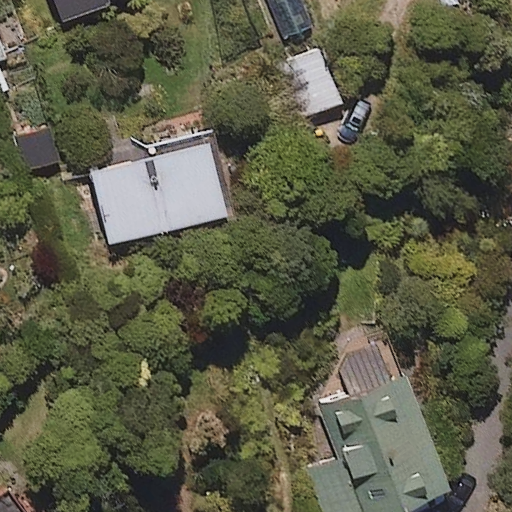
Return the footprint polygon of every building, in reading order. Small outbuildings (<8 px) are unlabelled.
[(50,0),(57,15),(91,0),(50,0)] [(308,20),(300,0),(266,0),(278,31),(308,20)] [(338,95),(315,43),(282,57),(306,109),(338,95)] [(0,54),(0,91),(14,86),(1,54),(0,54)] [(220,196),(198,125),(82,161),(104,232),(220,196)] [(354,511),(440,480),(386,337),(340,354),(356,396),(322,409),(339,454),(307,466),(324,511),(354,511)] [(0,483),(0,511),(24,511),(1,483),(0,483)]
